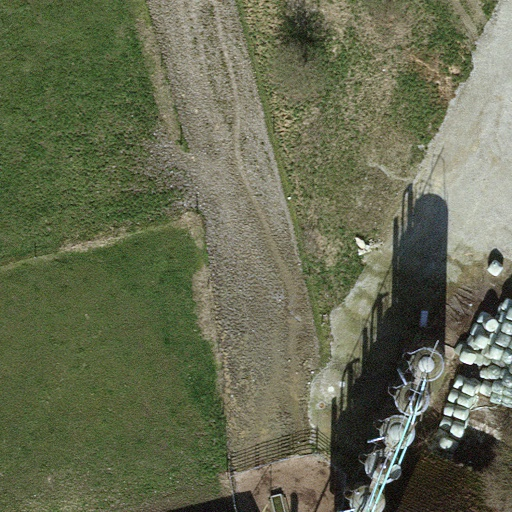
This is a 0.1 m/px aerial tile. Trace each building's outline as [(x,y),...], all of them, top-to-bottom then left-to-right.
[(448,348),(438,348),(430,353),(426,362),(427,371),(434,379),(443,382),(452,379),(459,372),(460,362),(456,353),(448,348)] [(431,380),(421,380),(413,386),(409,394),(410,404),(417,411),(426,414),(435,411),(442,404),(443,395),(439,386),(431,380)] [(413,417),(403,417),(395,422),(391,431),(392,440),(398,447),(408,450),(417,447),(423,440),(425,431),(421,422),(413,417)] [(397,451),(387,451),(379,456),(375,465),(376,475),(383,482),(392,485),(401,482),(408,475),(409,465),(405,457),(397,451)] [(511,511),(511,497),(428,461),(406,511),(511,511)] [(381,487),(372,487),(364,492),(360,501),(361,510),(362,511),(390,511),(392,511),(394,501),(390,492),(381,487)]
